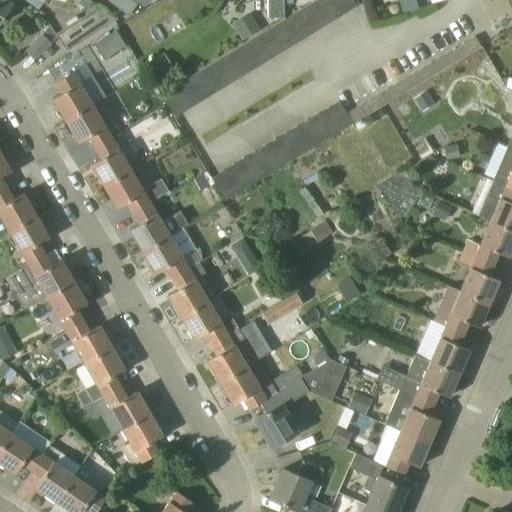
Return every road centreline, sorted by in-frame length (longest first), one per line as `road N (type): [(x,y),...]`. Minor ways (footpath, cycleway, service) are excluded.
road 1 (residential): [(238,511),(228,472),(0,83)]
road 2 (unclassified): [(448,488),(511,343)]
